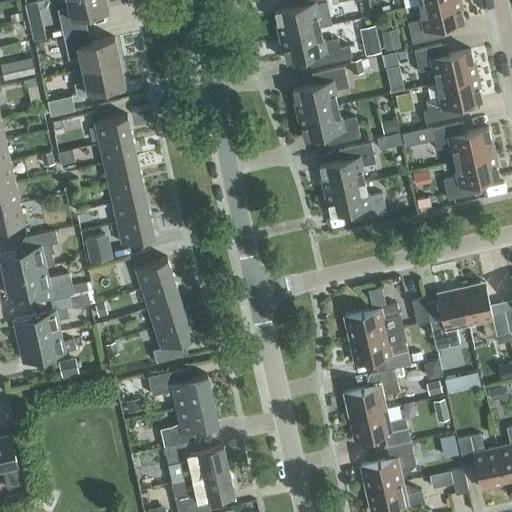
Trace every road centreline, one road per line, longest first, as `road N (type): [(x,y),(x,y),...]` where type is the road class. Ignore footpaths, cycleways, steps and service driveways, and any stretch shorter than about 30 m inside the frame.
road 1 (residential): [(255,296),(190,0)]
road 2 (residential): [(255,296),(511,236)]
road 3 (residential): [(304,511),(255,296)]
